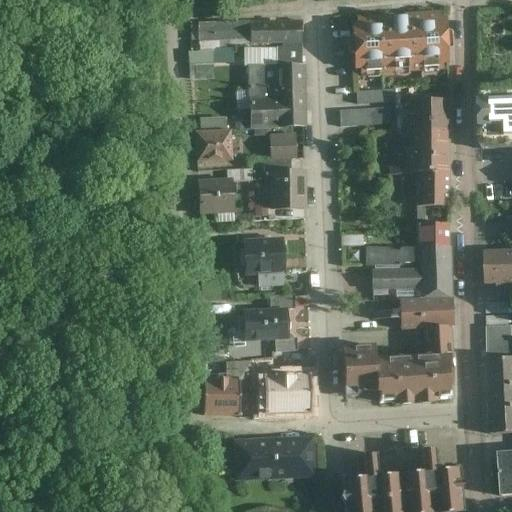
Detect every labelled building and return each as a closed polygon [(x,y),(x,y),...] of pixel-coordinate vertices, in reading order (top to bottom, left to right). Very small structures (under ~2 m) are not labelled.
[(357,24),(352,25),(354,68),(360,68),(360,74),(441,69),(441,64),(446,63),(444,19),(438,20),(438,14),(403,16),(403,19),(393,19),(392,17),(357,19),(357,24)] [(249,23),(250,45),(265,44),(281,44),(282,44),(302,43),(302,22),(249,23)] [(198,24),(198,40),(248,38),(247,23),(198,24)] [(281,44),(281,67),(302,67),(302,43),(282,44),(281,44)] [(214,50),(190,51),(190,63),(214,62),(214,50)] [(214,65),(197,66),(198,78),(215,78),(214,65)] [(248,67),(248,89),(251,129),(303,127),(302,67),(281,67),(248,67)] [(397,89),(358,91),(358,102),(397,101),(397,89)] [(511,89),(481,91),(484,148),(511,147),(511,89)] [(447,127),(447,98),(412,98),(412,127),(447,127)] [(392,108),(341,110),(342,127),(392,125),(392,108)] [(201,118),(201,129),(229,128),(229,117),(201,118)] [(447,127),(412,127),(412,132),(387,132),(388,170),(417,169),(446,169),(447,127)] [(233,160),(232,128),(229,128),(201,129),(199,129),(199,161),(233,160)] [(297,133),(271,134),(271,159),(297,158),(297,133)] [(252,166),(232,167),(233,180),(252,179),(252,166)] [(446,207),(446,169),(417,169),(418,207),(446,207)] [(271,174),(272,210),(304,209),(304,171),(291,172),(271,172),(271,174)] [(234,184),(201,185),(202,212),(235,211),(234,184)] [(268,216),(267,199),(255,200),(256,217),(268,216)] [(421,221),(421,246),(449,246),(449,221),(421,221)] [(363,235),(342,235),(342,246),(363,246),(363,235)] [(240,251),(241,267),(245,267),(245,275),(259,274),(281,273),(283,273),(281,241),(244,242),(244,251),(240,251)] [(449,246),(421,246),(367,247),(367,263),(421,262),(421,267),(373,268),(373,288),(421,287),(422,303),(451,302),(449,246)] [(511,251),(485,253),(486,285),(511,283),(511,251)] [(228,300),(227,276),(202,276),(203,301),(228,300)] [(431,328),(451,327),(451,302),(422,303),(409,304),(410,329),(431,328)] [(511,304),(493,305),(496,353),(511,352),(511,304)] [(237,318),(237,334),(244,334),(245,342),(275,341),(287,340),(286,311),(270,312),(243,312),(243,318),(237,318)] [(343,349),(345,394),(379,393),(379,403),(389,402),(389,404),(399,404),(399,405),(429,403),(429,402),(437,402),(437,400),(448,400),(448,389),(451,388),(450,357),(451,357),(449,328),(425,329),(426,357),(376,361),(374,361),(374,363),(355,364),(355,348),(343,349)] [(511,358),(493,360),(497,437),(511,435),(511,358)] [(205,380),(204,416),(239,416),(239,389),(239,380),(226,379),(205,380)] [(311,440),(235,444),(237,470),(252,470),(253,475),(272,474),(273,479),(313,477),(311,440)] [(424,470),(404,472),(407,511),(463,511),(461,487),(460,467),(439,468),(438,448),(422,449),(424,470)] [(407,511),(404,472),(381,473),(380,453),(366,454),(367,474),(343,476),(345,511),(407,511)] [(511,458),(499,459),(502,497),(511,495),(511,458)]
